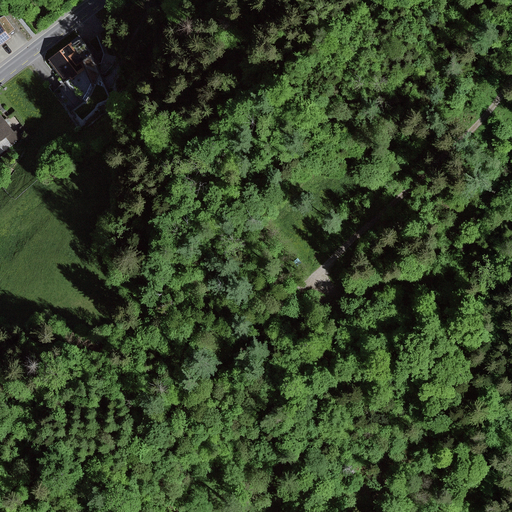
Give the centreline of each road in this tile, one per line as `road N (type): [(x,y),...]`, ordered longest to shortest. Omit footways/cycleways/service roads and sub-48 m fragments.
road 1 (track): [(20,511),(231,374),(306,286),(457,149),(511,77)]
road 2 (tertiary): [(0,77),(101,0)]
